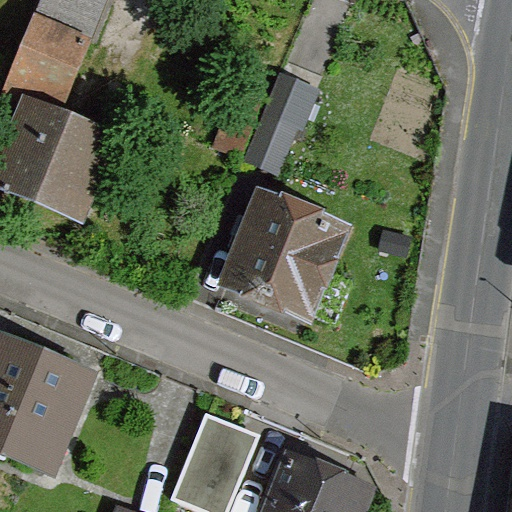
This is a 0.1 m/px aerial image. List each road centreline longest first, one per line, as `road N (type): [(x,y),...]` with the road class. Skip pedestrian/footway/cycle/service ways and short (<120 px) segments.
road 1 (residential): [(0,255),(456,443)]
road 2 (residential): [(456,443),(511,18)]
